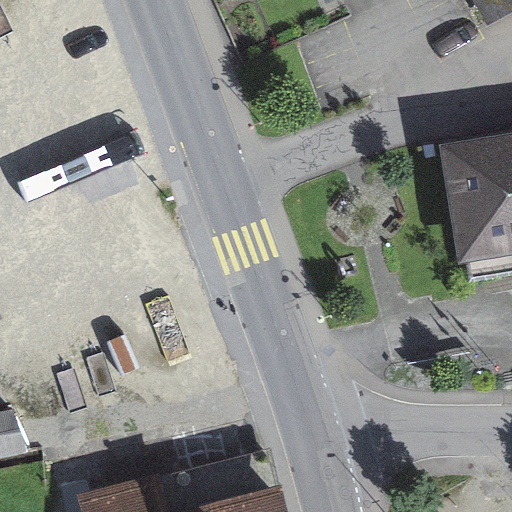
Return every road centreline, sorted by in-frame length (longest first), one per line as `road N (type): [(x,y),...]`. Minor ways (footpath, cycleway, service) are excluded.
road 1 (secondary): [(155,0),(317,454)]
road 2 (track): [(0,214),(204,134)]
road 3 (residential): [(317,454),(511,431)]
